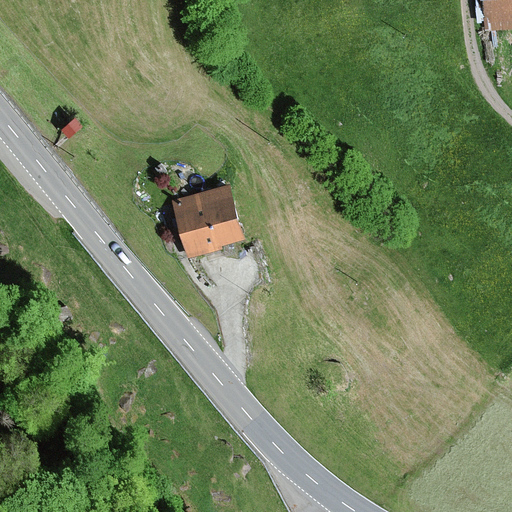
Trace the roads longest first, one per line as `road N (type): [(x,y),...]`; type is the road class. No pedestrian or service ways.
road 1 (secondary): [(0,112),(284,453),(356,511)]
road 2 (track): [(511,117),(494,104),(472,53),(466,0)]
